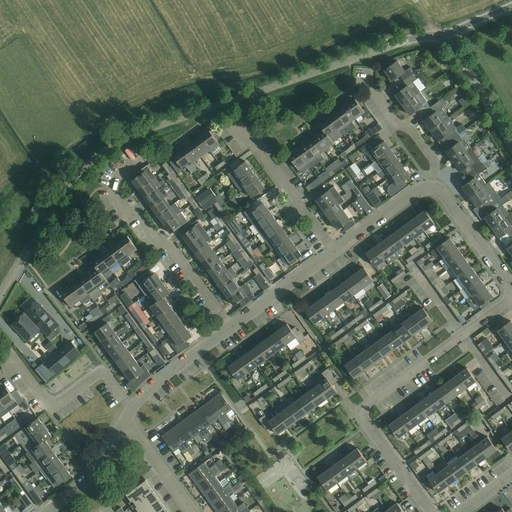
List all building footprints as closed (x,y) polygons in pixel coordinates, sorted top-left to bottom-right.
[(404,71),(397,61),(384,71),(392,81),(399,76),(403,81),(412,74),(408,68),(404,71)] [(407,86),(395,95),(398,99),(397,100),(396,102),(399,106),(401,106),(402,105),(420,92),(413,83),(416,80),(412,74),(403,81),(407,86)] [(427,102),(420,92),(402,105),(410,115),(417,110),(421,115),(430,108),(426,103),(427,102)] [(349,102),(349,103),(346,106),(355,119),(361,115),(363,119),(370,114),(365,108),(363,110),(355,99),(354,100),(353,99),(351,99),(349,100),(349,102)] [(430,108),(421,115),(425,120),(424,121),(431,131),(448,118),(441,108),(443,106),(440,101),(430,108)] [(355,127),(353,123),(351,122),(355,119),(346,106),(337,112),(350,130),(351,131),(355,127)] [(350,130),(337,112),(337,113),(335,111),(331,114),(332,116),(328,119),(341,136),(341,135),(347,131),(347,132),(350,130)] [(456,128),(448,118),(431,131),(439,141),(446,136),(449,141),(459,134),(455,129),(456,128)] [(332,143),(333,142),(341,136),(341,135),(341,136),(328,119),(319,125),(322,129),(332,143)] [(365,131),(367,134),(369,138),(375,134),(370,128),(365,131)] [(317,133),(319,135),(315,138),(325,151),(334,144),(333,142),(332,143),(322,129),(317,133)] [(200,138),(210,150),(219,144),(209,131),(200,138)] [(367,134),(359,141),(361,144),(369,138),(367,134)] [(453,147),(446,152),(453,162),(471,149),(464,139),(463,140),(459,134),(449,141),(453,147)] [(200,138),(192,144),(201,157),(210,150),(200,138)] [(315,138),(312,140),(310,138),(306,142),(307,144),(320,162),(324,159),(320,154),(325,151),(315,138)] [(391,150),(384,141),(379,145),(375,138),(360,149),(365,155),(367,154),(373,163),(391,150)] [(359,141),(350,147),(352,151),(361,144),(359,141)] [(192,144),(183,150),(192,163),(201,157),(192,144)] [(320,162),(307,144),(298,151),(307,163),(313,160),(316,164),(320,162)] [(341,153),(344,157),(352,151),(350,147),(341,153)] [(462,171),(465,176),(482,164),(471,149),(453,162),(461,172),(462,171)] [(192,163),(183,150),(174,157),(183,170),(192,163)] [(391,150),(373,163),(371,164),(378,173),(397,159),(391,150)] [(293,151),(288,155),(289,157),(298,170),(299,170),(301,174),(308,169),(307,167),(309,166),(310,168),(311,168),(307,163),(298,151),(295,153),(293,151)] [(397,159),(378,173),(381,178),(386,175),(385,173),(387,172),(390,177),(403,168),(397,159)] [(336,165),(339,170),(348,164),(345,160),(342,163),(341,162),(336,165)] [(245,161),(232,171),(228,174),(234,183),(252,171),(245,161)] [(332,169),(328,172),(331,176),(339,170),(336,165),(335,164),(331,167),(331,169),(332,169)] [(462,187),(469,197),(486,185),(486,184),(479,175),(486,169),(482,164),(465,176),(469,182),(462,187)] [(135,175),(137,177),(132,181),(139,190),(152,180),(156,178),(147,166),(148,166),(147,166),(134,175),(135,175)] [(350,166),(347,169),(353,177),(356,175),(350,166)] [(390,177),(394,183),(389,187),(388,191),(391,195),(402,187),(400,184),(410,177),(403,168),(390,177)] [(356,175),(360,180),(367,175),(364,170),(356,175)] [(258,179),(252,171),(234,183),(241,192),(245,189),(258,179)] [(447,183),(459,181),(457,173),(446,175),(447,183)] [(322,182),(326,179),(322,174),(318,177),(322,182)] [(310,192),(314,188),(322,183),(318,177),(310,183),(306,186),(310,192)] [(152,180),(139,190),(145,199),(158,189),(162,186),(156,178),(152,180)] [(265,189),(258,179),(245,189),(252,198),(265,189)] [(350,180),(347,182),(352,189),(355,187),(350,180)] [(488,182),(486,184),(486,185),(469,197),(477,207),(484,202),(488,207),(500,198),(488,182)] [(162,186),(158,189),(145,199),(151,207),(164,198),(168,195),(164,189),(168,187),(165,184),(162,186)] [(366,195),(371,191),(368,186),(362,190),(366,195)] [(334,187),(329,191),(315,200),(323,210),(341,197),(334,187)] [(357,195),(357,200),(362,196),(355,187),(352,189),(357,195)] [(202,207),(214,198),(208,189),(196,198),(202,206),(202,207)] [(182,192),(178,195),(181,199),(185,196),(188,194),(185,190),(182,192)] [(373,190),(371,191),(366,195),(376,209),(383,204),(373,190)] [(492,213),(484,218),(492,228),(510,215),(502,205),(509,200),(505,194),(500,198),(488,207),(492,213)] [(368,214),(373,211),(362,196),(357,200),(365,209),(368,214)] [(341,197),(323,210),(330,220),(343,210),(339,205),(345,201),(341,197)] [(164,198),(151,207),(158,216),(171,207),(164,198)] [(202,207),(205,211),(214,204),(217,209),(221,207),(214,198),(202,207)] [(352,204),(359,213),(365,209),(357,200),(352,204)] [(175,203),(171,207),(158,216),(164,225),(177,215),(174,211),(178,207),(175,203)] [(263,203),(252,211),(249,208),(244,212),(253,224),(270,212),(263,203)] [(212,208),(208,212),(213,219),(218,215),(212,208)] [(343,210),(330,220),(337,230),(342,226),(346,231),(356,224),(352,219),(350,220),(343,210)] [(431,231),(429,228),(434,224),(425,211),(415,218),(424,231),(426,234),(431,231)] [(270,212),(253,224),(259,233),(276,221),(270,212)] [(177,215),(164,225),(171,234),(184,225),(177,215)] [(511,215),(510,215),(492,228),(499,238),(506,233),(510,238),(511,236),(511,215)] [(233,231),(240,227),(234,216),(227,220),(233,231)] [(415,238),(424,231),(415,218),(405,225),(415,238)] [(276,221),(259,233),(266,242),(282,229),(276,221)] [(199,223),(195,226),(182,236),(189,245),(202,235),(198,230),(202,227),(199,223)] [(415,238),(405,225),(395,233),(405,246),(415,238)] [(240,227),(234,231),(237,236),(240,234),(243,232),(240,227)] [(282,229),(266,242),(272,251),(276,248),(289,238),(282,229)] [(217,244),(225,236),(221,231),(212,239),(217,244)] [(405,246),(395,233),(386,240),(395,253),(405,246)] [(202,235),(189,245),(195,253),(208,244),(202,235)] [(128,237),(119,243),(128,256),(137,250),(128,237)] [(289,238),(276,248),(282,256),(295,247),(289,238)] [(450,238),(437,248),(444,258),(457,248),(450,238)] [(386,240),(376,247),(385,260),(395,253),(386,240)] [(119,243),(110,250),(119,263),(128,256),(119,243)] [(208,244),(195,253),(202,262),(215,253),(208,244)] [(302,256),(295,247),(282,256),(289,265),(302,256)] [(385,260),(376,247),(366,254),(375,267),(385,260)] [(464,258),(457,248),(444,258),(451,267),(464,258)] [(110,250),(101,256),(111,269),(119,263),(110,250)] [(419,251),(412,256),(415,259),(421,254),(419,251)] [(215,253),(202,262),(208,271),(221,261),(226,258),(223,255),(219,258),(215,253)] [(92,263),(95,267),(96,269),(97,268),(102,275),(105,278),(113,272),(111,269),(101,256),(92,263)] [(415,259),(412,256),(406,261),(408,264),(415,259)] [(464,258),(451,267),(458,277),(471,268),(464,258)] [(424,272),(427,270),(423,264),(424,263),(421,259),(417,262),(424,272)] [(221,261),(208,271),(215,279),(228,270),(221,261)] [(90,270),(92,272),(88,275),(101,292),(110,285),(105,278),(102,275),(97,268),(96,269),(95,267),(90,270)] [(232,267),(228,270),(215,279),(221,288),(234,279),(238,276),(232,267)] [(267,267),(266,269),(263,271),(269,280),(274,277),(267,267)] [(354,275),(363,288),(373,281),(364,268),(354,275)] [(478,278),(471,268),(458,277),(465,287),(478,278)] [(427,270),(424,272),(429,279),(432,277),(427,270)] [(149,271),(135,281),(146,296),(150,293),(163,283),(155,273),(152,275),(149,271)] [(397,276),(400,279),(406,275),(404,271),(397,276)] [(88,275),(80,281),(89,294),(93,301),(103,294),(101,292),(88,275)] [(354,275),(344,282),(353,295),(363,288),(354,275)] [(400,279),(397,276),(391,281),(393,284),(400,279)] [(486,287),(478,278),(465,287),(473,297),(486,287)] [(234,279),(221,288),(227,297),(240,287),(234,279)] [(80,281),(71,287),(80,300),(89,294),(80,281)] [(112,288),(114,291),(123,285),(121,282),(120,282),(112,288)] [(353,295),(344,282),(334,289),(344,302),(353,295)] [(163,283),(150,293),(154,298),(149,302),(151,306),(157,302),(163,298),(164,298),(170,293),(163,283)] [(438,292),(442,290),(437,283),(433,285),(438,292)] [(245,284),(240,287),(227,297),(234,306),(239,302),(242,307),(255,298),(250,291),(250,289),(248,286),(247,286),(245,284)] [(386,299),(391,296),(383,284),(377,288),(386,299)] [(80,300),(71,287),(62,294),(71,307),(80,300)] [(493,297),(486,287),(473,297),(480,307),(493,297)] [(334,289),(325,297),(334,309),(344,302),(334,289)] [(446,296),(442,290),(438,292),(443,299),(446,296)] [(334,309),(325,297),(315,304),(324,317),(334,309)] [(157,302),(151,306),(147,309),(150,312),(153,310),(158,317),(170,307),(164,298),(163,298),(157,302)] [(111,305),(110,305),(113,308),(121,302),(118,299),(111,305)] [(59,325),(36,301),(24,312),(48,336),(59,325)] [(452,311),(456,309),(451,302),(448,305),(452,311)] [(324,317),(315,304),(305,311),(314,324),(324,317)] [(158,317),(161,322),(158,325),(161,328),(164,326),(165,326),(177,317),(170,307),(158,317)] [(139,315),(134,309),(131,311),(136,318),(139,315)] [(233,314),(236,319),(245,314),(242,309),(233,314)] [(413,316),(423,329),(433,321),(423,309),(413,316)] [(460,315),(456,309),(452,311),(457,318),(460,315)] [(130,322),(133,320),(128,313),(125,316),(130,322)] [(11,326),(26,342),(39,330),(24,314),(11,326)] [(115,333),(108,323),(112,320),(109,315),(94,326),(97,331),(95,332),(102,342),(115,333)] [(139,315),(136,318),(140,324),(143,327),(146,325),(139,315)] [(460,315),(457,318),(462,324),(466,321),(461,315),(460,315)] [(413,316),(403,323),(413,336),(423,329),(413,316)] [(177,317),(165,326),(172,336),(185,327),(177,317)] [(77,325),(81,331),(88,327),(84,321),(77,325)] [(505,341),(511,335),(511,323),(510,321),(497,331),(505,341)] [(413,336),(403,323),(394,330),(403,343),(413,336)] [(287,324),(277,332),(286,345),(296,338),(300,344),(306,340),(300,330),(298,331),(295,327),(291,330),(287,324)] [(179,354),(190,346),(186,341),(192,337),(185,327),(172,336),(175,341),(171,344),(179,354)] [(394,330),(384,337),(393,350),(403,343),(394,330)] [(277,332),(267,339),(277,352),(286,345),(277,332)] [(122,343),(115,333),(102,342),(109,352),(122,343)] [(384,337),(374,344),(384,357),(393,350),(384,337)] [(196,350),(205,344),(201,339),(193,346),(196,350)] [(277,352),(267,339),(258,346),(267,359),(277,352)] [(477,345),(484,355),(494,348),(487,339),(477,345)] [(50,341),(46,345),(51,351),(55,347),(50,341)] [(70,341),(58,351),(67,363),(80,353),(70,341)] [(129,352),(122,343),(109,352),(116,362),(129,352)] [(374,344),(364,352),(374,364),(384,357),(374,344)] [(258,346),(248,353),(257,366),(267,359),(258,346)] [(335,353),(330,346),(326,349),(330,356),(335,353)] [(154,349),(149,352),(149,353),(153,358),(158,354),(154,349)] [(58,351),(38,368),(47,380),(55,373),(67,363),(58,351)] [(136,362),(129,352),(116,362),(123,371),(136,362)] [(364,352),(355,359),(364,372),(374,364),(364,352)] [(257,366),(248,353),(238,360),(248,373),(257,366)] [(158,354),(153,358),(159,366),(164,362),(158,354)] [(298,361),(301,364),(307,359),(305,356),(298,361)] [(492,365),(495,363),(490,356),(487,359),(492,365)] [(364,372),(355,359),(345,366),(354,379),(364,372)] [(248,373),(238,360),(228,367),(231,372),(228,375),(232,380),(230,381),(237,390),(243,386),(239,379),(248,373)] [(301,364),(298,361),(292,365),(294,369),(301,364)] [(136,362),(123,371),(131,382),(136,378),(141,384),(151,375),(144,365),(140,367),(136,362)] [(495,363),(492,365),(496,372),(500,369),(495,363)] [(467,368),(457,376),(467,389),(477,381),(467,368)] [(326,380),(317,386),(326,399),(336,392),(332,386),(336,383),(333,379),(334,378),(328,369),(322,373),(326,380)] [(467,389),(457,376),(447,383),(457,396),(467,389)] [(506,385),(509,382),(505,376),(501,378),(506,385)] [(286,384),(283,381),(277,386),(279,389),(286,384)] [(326,399),(317,386),(315,383),(311,386),(313,389),(307,393),(317,406),(326,399)] [(447,383),(438,390),(447,403),(457,396),(447,383)] [(260,389),(262,392),(268,388),(266,384),(260,389)] [(7,388),(0,392),(0,397),(10,411),(19,405),(24,401),(17,390),(11,394),(7,388)] [(102,392),(106,399),(112,396),(109,389),(102,392)] [(262,392),(260,389),(253,394),(255,397),(262,392)] [(271,390),(264,395),(267,398),(273,394),(271,390)] [(447,403),(438,390),(428,397),(437,410),(447,403)] [(221,393),(211,400),(230,426),(233,423),(226,414),(232,409),(221,393)] [(307,393),(298,401),(307,413),(317,406),(307,393)] [(267,398),(264,395),(258,400),(260,403),(267,398)] [(0,416),(1,418),(10,411),(0,397),(0,416)] [(437,410),(428,397),(418,404),(428,417),(431,421),(436,418),(433,413),(437,410)] [(201,408),(213,423),(218,419),(225,429),(230,426),(211,400),(201,408)] [(307,413),(298,401),(288,408),(297,421),(307,413)] [(428,417),(418,404),(408,411),(418,424),(428,417)] [(201,408),(191,415),(210,440),(214,437),(207,428),(213,423),(201,408)] [(288,408),(278,415),(288,428),(297,421),(288,408)] [(497,412),(500,416),(506,411),(504,408),(497,412)] [(408,411),(398,418),(408,431),(418,424),(408,411)] [(274,418),(269,421),(265,415),(259,419),(265,429),(267,428),(270,432),(273,429),(278,435),(288,428),(278,415),(276,412),(272,415),(274,418)] [(446,420),(452,428),(455,426),(452,423),(458,419),(455,414),(446,420)] [(191,415),(181,422),(193,438),(199,434),(206,443),(210,440),(191,415)] [(38,418),(21,431),(28,440),(45,427),(38,418)] [(408,431),(398,418),(389,426),(398,439),(408,431)] [(181,422),(171,429),(187,451),(188,450),(191,455),(195,453),(187,442),(193,438),(181,422)] [(15,431),(15,432),(21,427),(19,423),(13,428),(15,431)] [(45,427),(28,440),(34,448),(38,445),(38,446),(45,440),(46,441),(52,437),(45,427)] [(430,432),(433,437),(440,433),(436,428),(430,432)] [(191,456),(187,451),(171,429),(162,437),(173,452),(179,448),(187,458),(191,456)] [(511,432),(501,439),(511,452),(511,451),(511,432)] [(473,437),(478,444),(487,457),(497,450),(488,437),(482,441),(477,434),(473,437)] [(34,448),(32,450),(26,454),(33,463),(34,462),(39,459),(52,449),(46,441),(45,440),(38,446),(38,445),(34,448)] [(0,446),(0,453),(3,457),(9,453),(10,452),(4,444),(0,446)] [(487,457),(478,444),(468,451),(477,464),(487,457)] [(58,458),(52,449),(39,459),(34,462),(40,471),(45,467),(58,458)] [(348,456),(357,469),(367,462),(357,449),(348,456)] [(477,464),(468,451),(458,459),(468,472),(477,464)] [(3,457),(9,466),(10,466),(13,464),(16,461),(10,452),(9,453),(3,457)] [(357,469),(348,456),(338,463),(347,476),(357,469)] [(65,467),(58,458),(45,467),(51,476),(65,467)] [(468,472),(458,459),(448,466),(458,479),(468,472)] [(197,484),(218,468),(215,464),(209,469),(205,462),(189,474),(197,484)] [(347,476),(338,463),(328,470),(337,483),(347,476)] [(10,466),(9,466),(16,475),(19,473),(15,468),(16,468),(13,464),(10,466)] [(223,465),(218,468),(197,484),(204,494),(220,482),(215,476),(226,469),(223,465)] [(458,479),(448,466),(438,473),(448,486),(458,479)] [(71,476),(65,467),(51,476),(55,481),(52,484),(55,488),(58,485),(71,476)] [(337,483),(328,470),(318,478),(327,491),(337,483)] [(19,473),(16,475),(22,484),(28,479),(24,476),(22,477),(19,473)] [(448,486),(438,473),(428,480),(438,493),(448,486)] [(15,487),(18,484),(13,478),(10,480),(15,487)] [(32,484),(28,479),(22,484),(28,492),(33,489),(36,486),(34,483),(32,484)] [(375,480),(368,485),(371,488),(377,484),(375,480)] [(168,511),(145,481),(126,495),(138,511),(168,511)] [(220,482),(204,494),(211,503),(232,488),(230,484),(224,488),(220,482)] [(239,483),(232,488),(211,503),(217,511),(219,511),(234,502),(230,495),(242,487),(239,483)] [(371,488),(368,485),(362,490),(364,493),(371,488)] [(373,491),(375,495),(382,490),(379,486),(373,491)] [(39,507),(44,503),(33,489),(28,492),(39,507)] [(375,495),(373,491),(366,496),(369,499),(375,495)] [(25,494),(20,497),(27,507),(32,504),(25,494)] [(351,503),(349,499),(343,504),(345,507),(351,503)] [(360,501),(354,505),(356,509),(362,504),(360,501)] [(238,507),(234,502),(219,511),(248,511),(250,511),(244,503),(238,507)] [(403,511),(397,503),(387,510),(388,511),(403,511)]
